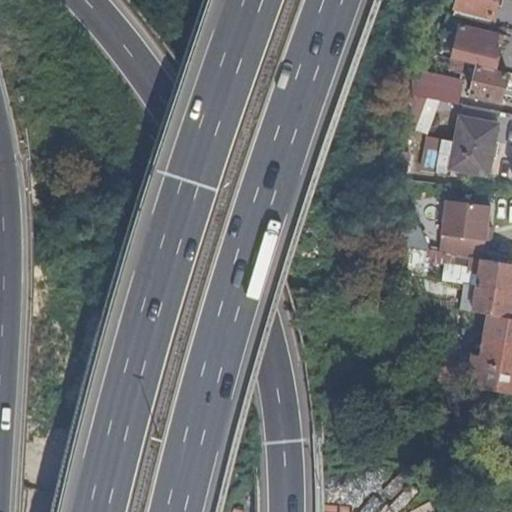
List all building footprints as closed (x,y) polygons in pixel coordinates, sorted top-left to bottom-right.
[(458,0),(454,16),(491,27),(493,20),(494,20),(499,0),(458,0)] [(462,26),(453,61),(478,66),(495,70),(503,41),(498,41),(500,35),(462,26)] [(501,104),(508,73),(495,70),(478,66),(471,97),(501,104)] [(430,84),(427,99),(452,104),(455,89),(430,84)] [(491,175),(500,126),(461,118),(452,167),(491,175)] [(447,199),(442,235),(460,237),(457,256),(463,257),(472,259),(482,260),(483,260),(486,241),(488,228),(491,206),(447,199)] [(457,256),(426,251),(425,261),(471,268),(472,259),(463,257),(457,256)] [(482,260),(478,287),(511,292),(511,264),(483,260),(482,260)] [(511,319),(511,292),(478,287),(474,312),(488,315),(511,319)] [(475,388),(511,394),(511,319),(488,315),(481,357),(474,356),(471,377),(477,378),(475,388)] [(437,381),(439,381),(449,383),(451,373),(455,350),(442,348),(438,375),(437,381)] [(451,373),(449,383),(464,386),(475,388),(477,378),(471,377),(451,373)] [(475,388),(464,386),(463,392),(474,394),(475,388)]
